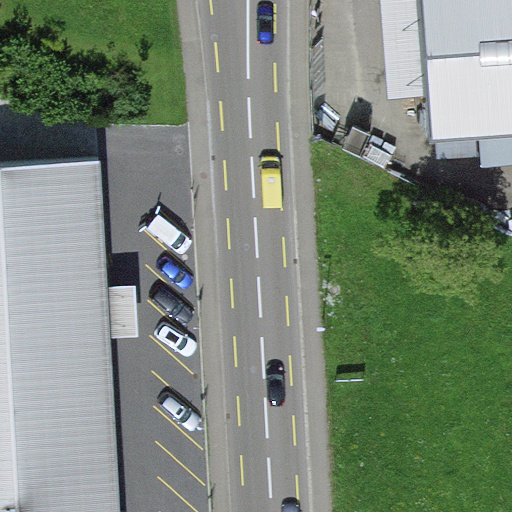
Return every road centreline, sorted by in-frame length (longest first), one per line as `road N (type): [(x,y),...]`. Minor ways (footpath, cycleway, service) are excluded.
road 1 (primary): [(253,139),(273,511)]
road 2 (primary): [(232,0),(253,139)]
road 3 (primary): [(253,139),(259,0)]
